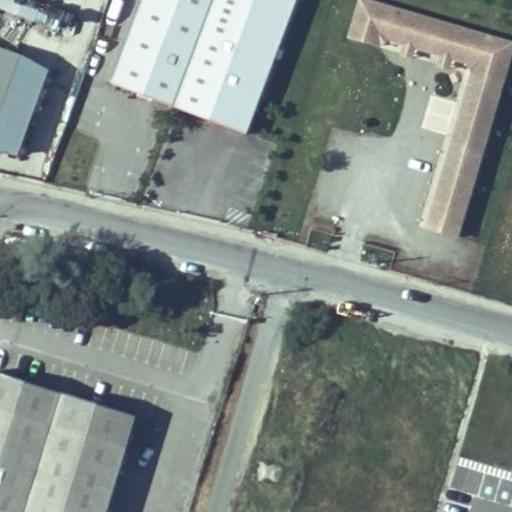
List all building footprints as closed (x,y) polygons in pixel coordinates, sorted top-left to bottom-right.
[(40,11),(8,0),(0,0),(0,7),(37,20),(40,11)] [(247,135),(296,0),(144,0),(113,84),(247,135)] [(511,51),(511,44),(362,0),(351,37),(380,46),(382,38),(390,40),(406,45),(416,47),(443,56),(453,59),(468,63),(477,66),(474,74),(429,229),(458,237),(511,51)] [(380,46),(390,40),(382,38),(380,46)] [(412,58),(416,47),(406,45),(403,55),(412,58)] [(449,69),(453,59),(443,56),(440,66),(449,69)] [(0,148),(18,154),(45,80),(40,72),(0,57),(0,148)] [(474,74),(477,66),(468,63),(474,74)] [(110,511),(140,414),(0,369),(0,511),(110,511)]
